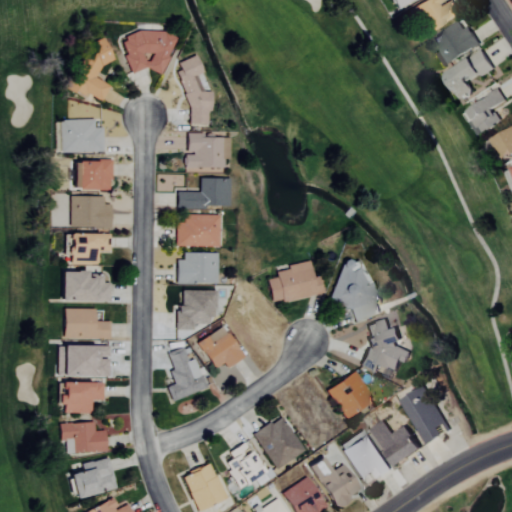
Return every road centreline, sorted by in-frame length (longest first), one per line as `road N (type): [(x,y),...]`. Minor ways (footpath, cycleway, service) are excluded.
road 1 (residential): [(166,511),(141,452),(142,118)]
road 2 (residential): [(141,452),(200,429),(276,377),(303,340)]
road 3 (residential): [(511,446),(481,456),(392,511)]
